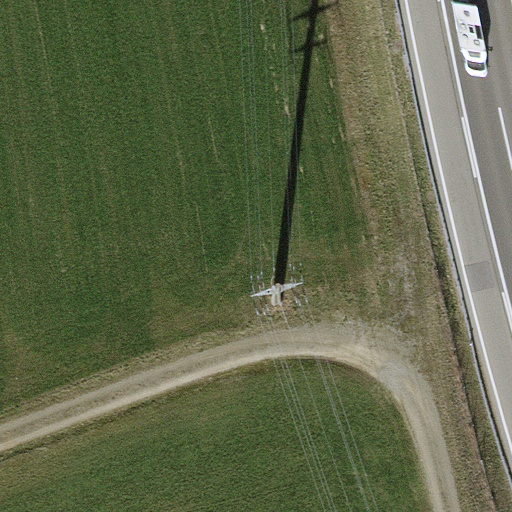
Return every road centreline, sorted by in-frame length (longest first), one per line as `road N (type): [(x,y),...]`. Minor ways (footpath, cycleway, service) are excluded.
road 1 (track): [(450,511),(418,394),(377,353),(345,344),(309,340),(240,353),(0,445)]
road 2 (trunk): [(481,0),(511,151)]
